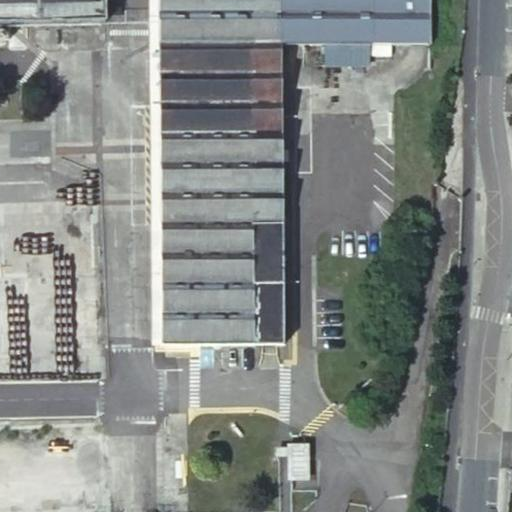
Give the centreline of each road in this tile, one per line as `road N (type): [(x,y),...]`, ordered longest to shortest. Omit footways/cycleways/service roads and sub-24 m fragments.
road 1 (tertiary): [(493,0),(490,125),(501,189),(493,296)]
road 2 (tertiary): [(493,296),(473,511)]
